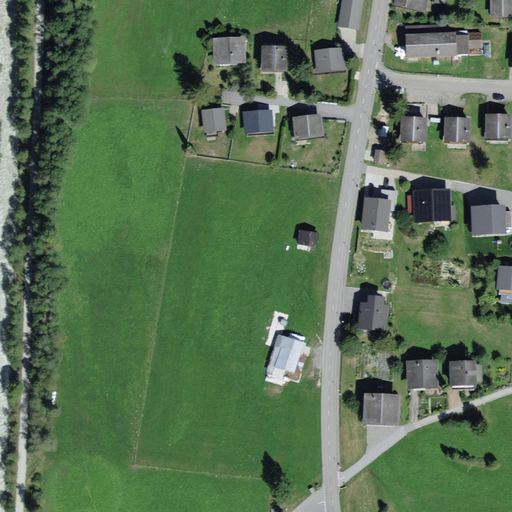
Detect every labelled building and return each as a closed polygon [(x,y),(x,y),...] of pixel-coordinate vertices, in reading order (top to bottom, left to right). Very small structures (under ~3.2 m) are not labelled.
[(297,13),(298,0),(276,0),(275,12),(297,13)] [(360,0),(341,0),(337,24),(355,29),(360,0)] [(392,0),(390,6),(426,15),(429,0),(392,0)] [(511,0),(490,0),(490,19),(511,19),(511,0)] [(458,30),(406,33),(407,59),(457,57),(457,53),(470,52),(470,49),(483,48),(483,39),(471,40),(471,35),(458,35),(458,30)] [(247,38),(213,39),(214,66),(248,65),(247,38)] [(289,47),(262,46),(260,72),(288,74),(289,47)] [(346,48),(315,51),(317,74),(348,71),(346,48)] [(226,110),(203,112),(205,134),(229,132),(226,110)] [(272,110),(243,112),(246,138),(275,135),(272,110)] [(511,137),(511,114),(485,115),(486,143),(511,142),(511,137)] [(324,115),(292,119),(295,142),(327,138),(324,115)] [(427,119),(402,118),(401,145),(426,147),(427,119)] [(472,120),(446,118),(445,144),(470,145),(472,120)] [(386,153),(375,150),(372,161),(384,164),(386,153)] [(447,192),(414,192),(413,221),(446,222),(447,192)] [(503,206),(473,207),(475,233),(504,232),(503,206)] [(407,217),(368,218),(369,268),(409,266),(407,217)] [(320,234),(300,231),(297,248),(317,252),(320,234)] [(511,268),(500,266),(497,293),(511,294),(511,268)] [(389,305),(360,302),(357,330),(385,333),(389,305)] [(306,346),(284,337),(272,368),(295,377),(306,346)] [(438,360),(408,362),(409,390),(440,388),(438,360)] [(477,362),(450,362),(451,389),(478,388),(477,362)] [(401,396),(366,395),(365,426),(401,427),(401,396)]
